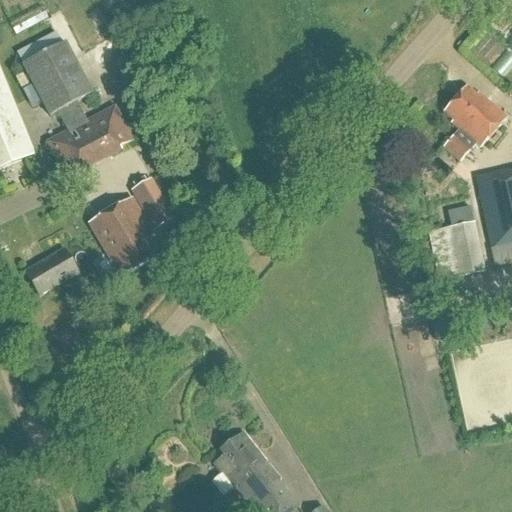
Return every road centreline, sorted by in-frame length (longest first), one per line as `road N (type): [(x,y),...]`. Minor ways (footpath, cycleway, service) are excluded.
road 1 (tertiary): [(40,476),(463,0)]
road 2 (unclassified): [(40,476),(35,440),(0,357)]
